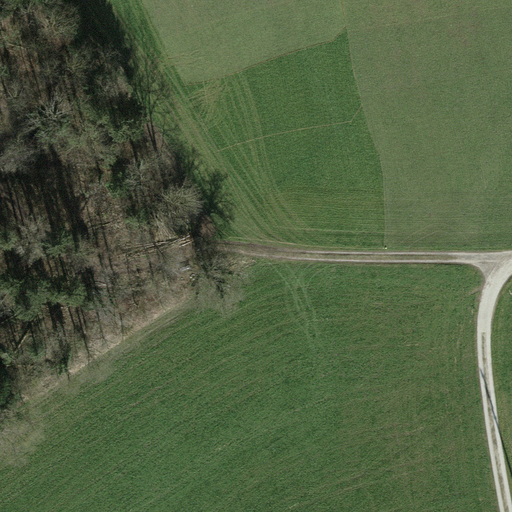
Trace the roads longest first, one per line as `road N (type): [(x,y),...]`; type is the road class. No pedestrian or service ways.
road 1 (track): [(511,258),(191,252),(99,272),(61,247),(0,186)]
road 2 (track): [(511,259),(489,293),(483,352),(511,494)]
